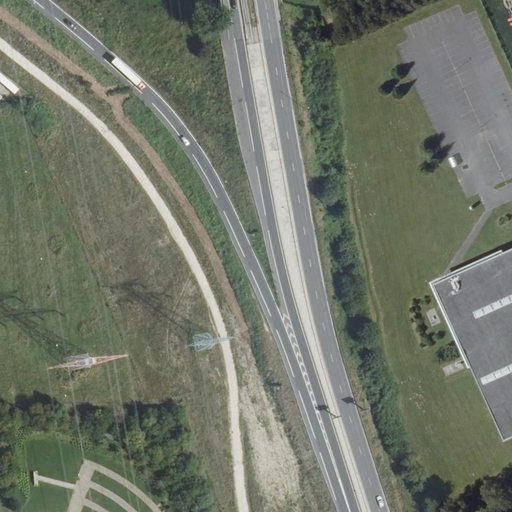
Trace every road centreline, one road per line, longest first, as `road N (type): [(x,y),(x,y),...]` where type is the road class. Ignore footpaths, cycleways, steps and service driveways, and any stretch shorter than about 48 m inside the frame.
road 1 (primary): [(36,0),(156,101),(209,171),(285,338),(343,511)]
road 2 (primary): [(236,0),(287,290),(353,511)]
road 3 (primary): [(380,511),(320,314),(264,0)]
